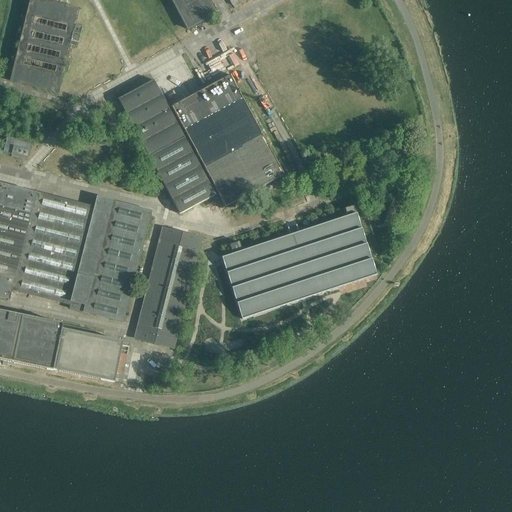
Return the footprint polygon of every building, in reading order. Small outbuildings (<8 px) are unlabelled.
[(27,0),(27,3),(20,28),(18,34),(17,39),(16,45),(13,52),(12,58),(17,59),(11,81),(58,93),(63,70),(68,71),(70,66),(65,65),(70,45),(77,47),(82,27),(74,26),(78,10),(39,0),(27,0)] [(208,0),(172,0),(188,29),(216,14),(208,0)] [(230,75),(201,91),(195,79),(186,83),(193,95),(172,107),(175,114),(218,193),(225,207),(284,175),(230,75)] [(154,80),(118,99),(143,146),(139,148),(143,155),(147,153),(180,214),(218,193),(175,114),(173,115),(154,80)] [(31,144),(8,138),(4,152),(28,158),(31,144)] [(36,192),(0,183),(0,298),(9,300),(12,292),(36,192)] [(36,192),(12,292),(70,306),(95,207),(36,192)] [(392,193),(382,219),(392,223),(403,195),(397,193),(396,195),(392,193)] [(152,211),(97,197),(95,207),(70,306),(69,309),(124,323),(152,211)] [(350,207),(345,209),(348,216),(300,232),(296,220),(291,221),(286,223),(290,235),(242,251),(239,242),(235,244),(230,245),(233,254),(222,257),(243,319),(259,314),(306,298),(377,275),(358,218),(354,206),(350,207)] [(163,228),(135,338),(174,348),(202,238),(163,228)] [(0,360),(53,371),(53,370),(114,383),(115,377),(116,377),(123,342),(94,337),(95,332),(0,311),(0,360)] [(214,372),(220,351),(181,341),(176,362),(214,372)]
